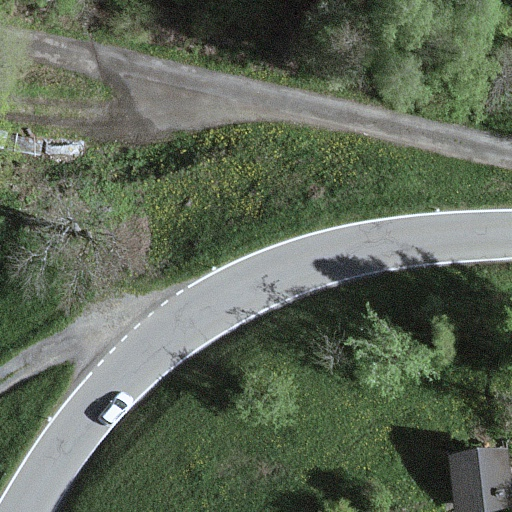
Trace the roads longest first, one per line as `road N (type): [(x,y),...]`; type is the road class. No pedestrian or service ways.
road 1 (tertiary): [(511,237),(358,251),(221,303),(110,393),(26,511)]
road 2 (residential): [(0,39),(511,144)]
road 3 (track): [(0,381),(70,345),(95,344),(141,362)]
